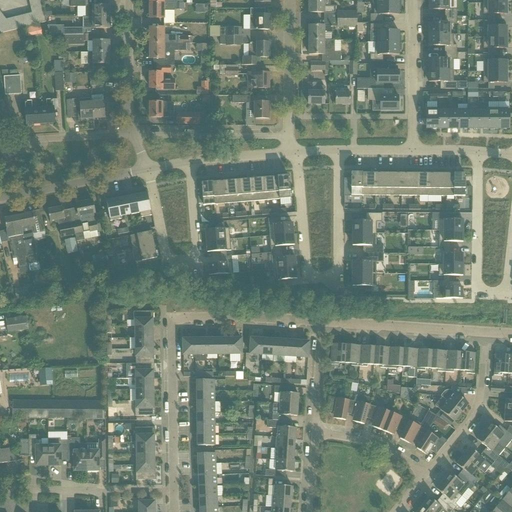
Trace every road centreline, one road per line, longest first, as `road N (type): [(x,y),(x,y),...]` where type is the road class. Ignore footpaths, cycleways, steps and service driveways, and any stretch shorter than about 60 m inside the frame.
road 1 (residential): [(338,150),(339,275),(314,277),(306,277),(297,152)]
road 2 (residential): [(150,172),(164,257),(198,266),(189,163)]
road 3 (residential): [(511,244),(507,294),(475,294),(480,152)]
road 4 (residential): [(174,511),(175,320)]
road 5 (residential): [(484,332),(319,322)]
road 6 (residential): [(425,477),(474,411),(484,332)]
road 7 (residential): [(130,136),(288,137)]
road 8 (residential): [(0,200),(150,172)]
road 9 (residential): [(413,150),(413,0)]
road 10 (residential): [(319,322),(175,320)]
road 11 (residential): [(288,137),(288,0)]
road 12 (residential): [(130,136),(128,0)]
road 13 (residential): [(425,477),(377,449),(314,434)]
